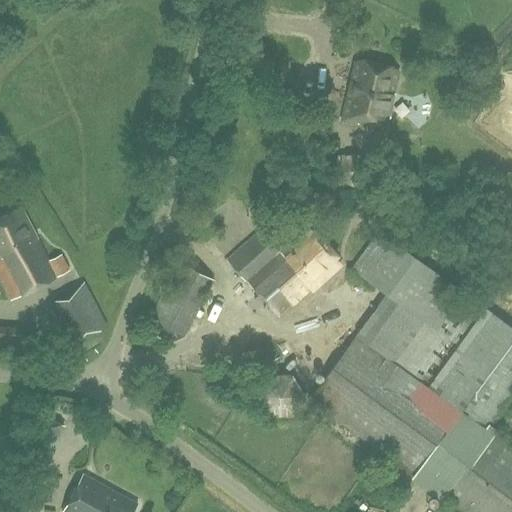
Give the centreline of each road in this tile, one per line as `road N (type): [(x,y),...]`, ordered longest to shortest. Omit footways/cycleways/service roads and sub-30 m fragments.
road 1 (unclassified): [(96,391),(170,179),(215,0)]
road 2 (unclassified): [(259,511),(96,391)]
